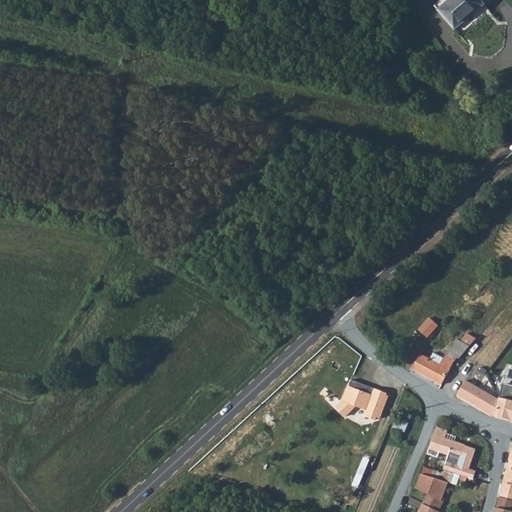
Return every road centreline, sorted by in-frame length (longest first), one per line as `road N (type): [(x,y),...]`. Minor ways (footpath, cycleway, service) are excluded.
road 1 (secondary): [(335,314),(120,511)]
road 2 (secondary): [(511,152),(335,314)]
road 3 (unclassified): [(335,314),(371,354),(435,402)]
